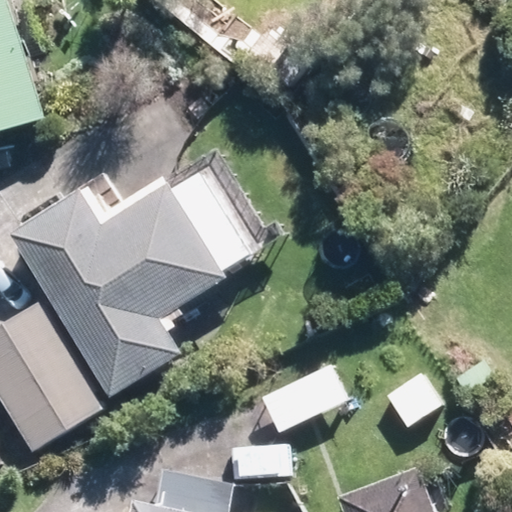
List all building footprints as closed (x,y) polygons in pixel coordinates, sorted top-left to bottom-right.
[(3,0),(0,0),(0,125),(38,114),(3,0)] [(88,202),(29,237),(118,387),(177,352),(156,317),(214,283),(163,198),(106,232),(88,202)] [(43,316),(0,341),(0,382),(37,444),(98,408),(43,316)] [(353,406),(331,362),(262,397),(284,441),(353,406)] [(450,411),(426,373),(386,397),(410,436),(450,411)] [(431,511),(420,482),(351,508),(352,511),(431,511)]
